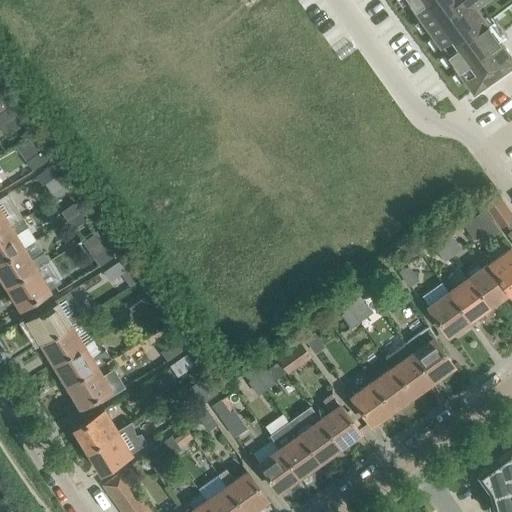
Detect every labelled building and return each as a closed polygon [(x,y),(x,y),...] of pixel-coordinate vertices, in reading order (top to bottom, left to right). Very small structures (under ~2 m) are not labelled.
[(291,69),(355,29),(336,0),(307,0),(264,27),(291,69)] [(511,0),(408,0),(473,91),(489,79),(511,62),(511,57),(493,30),(476,6),(484,0),(511,0)] [(355,151),(391,125),(362,85),(371,79),(358,61),(295,107),(311,129),(329,116),(355,151)] [(0,123),(22,110),(17,103),(0,113),(0,123)] [(22,110),(0,123),(0,124),(7,135),(22,125),(21,124),(28,120),(22,110)] [(33,171),(48,160),(41,150),(25,161),(33,171)] [(59,174),(52,164),(36,176),(43,186),(59,174)] [(67,220),(90,203),(87,199),(87,200),(85,198),(86,198),(83,195),(79,190),(71,196),(75,202),(62,212),(67,220)] [(0,232),(23,218),(8,192),(0,197),(0,232)] [(501,226),(505,223),(511,218),(511,214),(498,195),(486,204),(501,226)] [(89,223),(98,217),(90,206),(92,205),(90,203),(67,220),(74,229),(87,220),(89,223)] [(499,231),(494,224),(484,210),(464,225),(474,238),(486,230),(491,237),(499,231)] [(0,261),(23,247),(15,234),(28,225),(23,218),(0,232),(0,261)] [(454,254),(462,248),(453,235),(451,236),(449,234),(444,229),(439,233),(454,254)] [(105,242),(98,231),(84,240),(92,251),(105,242)] [(445,260),(454,254),(439,233),(433,237),(437,243),(436,244),(437,246),(435,247),(445,260)] [(100,266),(116,256),(109,246),(94,256),(100,266)] [(44,252),(32,261),(23,247),(0,261),(0,275),(7,286),(36,268),(49,260),(44,252)] [(490,262),(510,290),(511,288),(511,248),(511,247),(490,262)] [(119,260),(105,271),(111,279),(126,269),(119,260)] [(490,305),(510,290),(490,262),(469,277),(490,305)] [(407,265),(399,271),(410,286),(419,279),(410,266),(408,267),(407,265)] [(50,290),(41,275),(36,268),(7,286),(20,308),(50,290)] [(405,290),(394,274),(385,281),(396,296),(405,290)] [(469,320),(490,305),(469,277),(449,291),(469,320)] [(84,316),(79,308),(68,291),(55,300),(56,302),(27,320),(41,342),(71,324),(84,316)] [(449,335),(469,320),(449,291),(428,306),(449,335)] [(349,306),(360,321),(377,310),(366,294),(349,306)] [(135,315),(151,304),(145,296),(130,307),(135,315)] [(156,312),(162,308),(158,302),(153,306),(151,304),(135,315),(142,324),(157,314),(156,312)] [(351,327),(360,321),(349,306),(344,310),(345,311),(342,314),(351,327)] [(54,363),(84,345),(71,324),(41,342),(54,363)] [(433,380),(454,365),(434,338),(436,336),(429,325),(405,342),(413,351),(433,380)] [(325,346),(315,331),(304,338),(315,353),(325,346)] [(106,349),(101,352),(93,339),(84,345),(54,363),(67,384),(97,366),(111,357),(106,349)] [(290,373),(312,356),(300,340),(278,357),(279,360),(288,370),(290,373)] [(175,341),(160,351),(167,361),(183,350),(178,342),(176,343),(175,341)] [(413,395),(433,380),(413,351),(392,366),(413,395)] [(187,353),(170,365),(178,376),(195,365),(187,353)] [(274,380),(288,370),(279,360),(267,369),(266,369),(260,361),(252,367),(267,389),(276,383),(274,380)] [(115,368),(102,375),(97,366),(67,384),(80,406),(99,395),(101,400),(118,389),(125,385),(115,368)] [(393,409),(413,395),(392,366),(372,380),(393,409)] [(259,395),(267,389),(252,367),(245,372),(249,379),(248,380),(259,395)] [(372,424),(393,409),(372,380),(351,395),(372,424)] [(207,386),(193,396),(200,406),(215,395),(210,388),(209,388),(207,386)] [(361,432),(349,416),(333,392),(323,399),(331,410),(319,418),(340,447),(361,432)] [(222,398),(212,405),(235,437),(248,427),(234,408),(231,411),(222,398)] [(340,447),(319,418),(311,405),(290,420),(320,461),(340,447)] [(218,423),(207,408),(197,416),(208,430),(218,423)] [(88,449),(117,431),(104,409),(74,427),(88,449)] [(300,476),(320,461),(290,420),(270,434),(279,447),(300,476)] [(131,452),(130,451),(140,445),(132,421),(117,431),(88,449),(101,471),(131,452)] [(164,440),(174,454),(182,447),(172,433),(164,440)] [(169,457),(174,454),(164,440),(159,443),(169,457)] [(279,491),(300,476),(279,447),(258,462),(279,491)] [(511,511),(511,448),(478,473),(489,489),(496,511),(511,511)] [(247,470),(234,479),(227,468),(218,474),(226,485),(246,511),(249,511),(268,499),(247,470)] [(109,492),(129,478),(123,469),(102,484),(109,492)] [(115,501),(135,487),(129,478),(109,492),(115,501)] [(215,511),(246,511),(226,485),(206,499),(215,511)] [(122,511),(143,498),(135,487),(115,501),(122,511)] [(215,511),(206,499),(201,492),(180,507),(183,511),(215,511)] [(122,511),(143,511),(150,507),(143,498),(122,511)]
